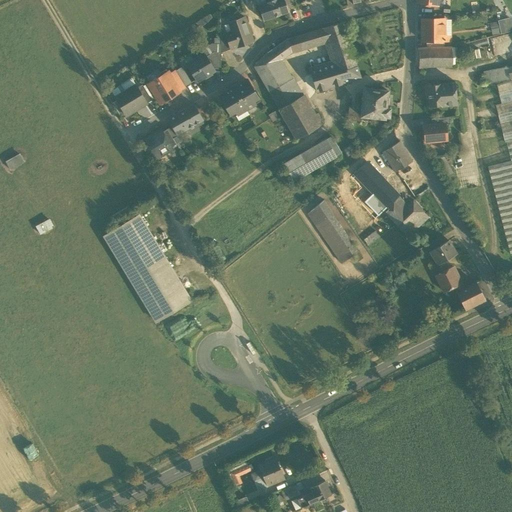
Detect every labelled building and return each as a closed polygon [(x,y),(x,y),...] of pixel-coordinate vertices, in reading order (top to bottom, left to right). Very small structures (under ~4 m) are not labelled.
[(265,0),(266,2),(272,18),(288,12),(286,4),(288,3),(287,0),(265,0)] [(416,0),(416,4),(438,8),(439,0),(416,0)] [(263,21),(272,18),(266,2),(258,5),(263,21)] [(498,21),(500,33),(501,34),(511,31),(511,20),(511,17),(498,21)] [(226,34),(231,48),(252,41),(244,18),(231,22),(234,32),(226,34)] [(421,19),(422,41),(426,41),(444,41),(450,41),(450,35),(444,35),(444,20),(444,19),(421,19)] [(492,35),(500,33),(498,21),(489,23),(492,35)] [(328,43),(335,63),(338,72),(356,66),(342,23),(324,28),(328,43)] [(324,28),(287,39),(292,52),(292,54),(328,43),(324,28)] [(220,37),(220,52),(231,48),(226,34),(220,37)] [(266,54),(261,59),(271,68),(281,61),(292,52),(287,39),(266,54)] [(220,42),(209,42),(209,50),(220,50),(220,42)] [(418,49),(418,68),(451,67),(451,64),(451,48),(418,49)] [(206,57),(213,69),(214,68),(221,67),(220,53),(213,52),(206,57)] [(187,66),(197,82),(215,71),(213,69),(206,57),(204,54),(193,60),(194,61),(187,66)] [(255,66),(269,92),(292,79),(281,61),(271,68),(261,59),(255,66)] [(360,78),(356,66),(338,72),(335,63),(310,71),(316,91),(339,84),(360,78)] [(480,78),(481,84),(490,82),(511,78),(511,66),(483,72),(484,78),(480,78)] [(149,84),(160,103),(179,92),(168,74),(169,74),(166,69),(160,73),(156,79),(149,84)] [(168,74),(179,92),(186,87),(175,70),(169,74),(168,74)] [(301,96),(292,79),(269,92),(279,109),(301,96)] [(247,80),(234,88),(220,96),(232,118),(246,110),(260,102),(247,80)] [(506,142),(511,161),(511,160),(511,81),(497,85),(501,104),(495,105),(505,143),(506,142)] [(454,83),(441,84),(443,106),(456,105),(454,83)] [(135,84),(125,91),(136,109),(147,103),(137,88),(135,84)] [(430,107),(443,106),(441,84),(425,86),(425,95),(428,94),(430,107)] [(137,88),(147,103),(152,100),(142,85),(137,88)] [(361,116),(384,118),(384,116),(389,117),(390,108),(385,108),(387,91),(364,88),(363,95),(357,94),(356,107),(362,108),(361,116)] [(126,116),(136,109),(125,91),(115,97),(117,100),(126,116)] [(296,138),(318,125),(313,116),(310,110),(301,96),(279,109),(296,138)] [(118,114),(121,119),(126,116),(117,100),(112,103),(118,114)] [(178,114),(187,129),(202,120),(194,105),(178,114)] [(349,120),(361,121),(361,119),(361,116),(362,108),(356,107),(349,107),(347,120),(349,120)] [(318,113),(313,116),(318,125),(323,122),(318,113)] [(169,120),(177,134),(187,129),(178,114),(169,120)] [(431,119),(432,125),(445,124),(445,125),(450,124),(449,117),(431,119)] [(424,133),(425,142),(446,140),(445,125),(445,124),(432,125),(424,126),(425,133),(424,133)] [(161,133),(170,148),(176,145),(167,129),(161,133)] [(142,141),(152,158),(159,154),(160,156),(171,150),(170,148),(161,133),(161,132),(153,137),(152,135),(142,141)] [(283,164),(293,181),(336,156),(326,139),(283,164)] [(382,152),(395,172),(412,162),(400,141),(382,152)] [(10,169),(24,161),(20,153),(6,160),(10,169)] [(439,160),(447,176),(452,173),(444,157),(439,160)] [(511,253),(511,160),(511,161),(488,167),(510,254),(511,253)] [(367,162),(353,174),(373,194),(364,202),(378,216),(387,207),(393,201),(398,196),(399,196),(367,162)] [(398,196),(393,201),(403,211),(407,206),(398,196)] [(307,213),(335,255),(352,243),(323,200),(307,213)] [(413,201),(407,206),(403,211),(393,201),(387,207),(388,209),(384,213),(385,213),(396,225),(402,232),(413,222),(423,212),(413,201)] [(423,212),(413,222),(418,227),(428,217),(423,212)] [(190,301),(138,215),(104,236),(156,321),(190,301)] [(36,224),(39,233),(53,228),(51,219),(36,224)] [(407,238),(418,227),(413,222),(402,232),(407,238)] [(364,240),(368,246),(380,237),(376,231),(364,240)] [(427,246),(430,251),(441,245),(438,239),(427,246)] [(430,251),(438,264),(456,253),(449,240),(441,245),(430,251)] [(341,263),(352,255),(358,251),(352,243),(335,255),(341,263)] [(362,258),(358,251),(352,255),(357,261),(362,258)] [(436,275),(444,291),(454,286),(460,283),(452,267),(436,275)] [(454,286),(457,292),(463,289),(460,283),(454,286)] [(475,283),(463,289),(457,292),(466,309),(481,301),(483,301),(484,300),(485,299),(485,297),(484,296),(483,295),(481,295),(475,283)] [(258,464),(260,469),(263,477),(267,486),(279,481),(278,478),(283,476),(279,467),(280,466),(278,461),(277,462),(276,460),(267,464),(266,461),(258,464)] [(235,467),(241,475),(251,469),(246,461),(235,467)] [(233,484),(241,482),(239,473),(237,474),(236,468),(229,470),(233,484)] [(254,481),(263,477),(260,469),(251,474),(254,481)] [(312,492),(307,494),(310,503),(331,494),(325,480),(310,486),(312,492)] [(297,483),(301,494),(310,490),(309,488),(304,490),(300,482),(297,483)] [(281,491),(285,500),(297,495),(293,485),(281,491)] [(301,507),(310,503),(307,494),(297,499),(301,507)] [(236,502),(238,508),(250,502),(248,497),(236,502)]
